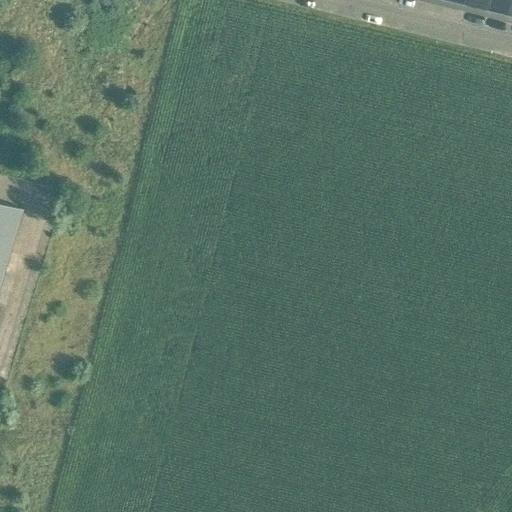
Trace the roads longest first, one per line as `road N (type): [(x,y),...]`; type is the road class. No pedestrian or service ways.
road 1 (unknown): [(0,371),(52,207),(45,178),(0,157)]
road 2 (residential): [(511,41),(347,0)]
